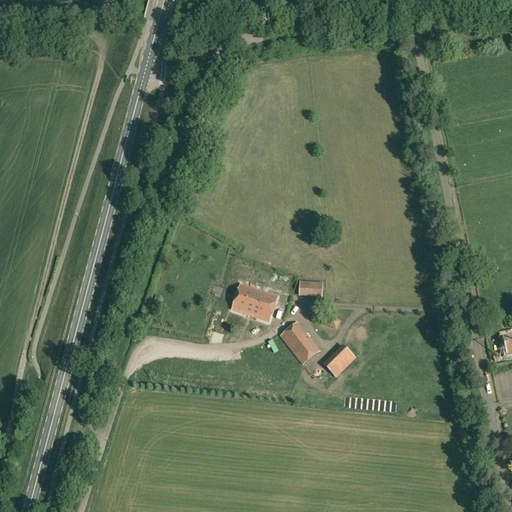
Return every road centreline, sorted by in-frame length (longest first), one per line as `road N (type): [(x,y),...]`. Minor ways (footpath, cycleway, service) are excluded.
road 1 (unclassified): [(510,511),(413,25)]
road 2 (secondary): [(32,511),(145,74)]
road 3 (track): [(52,253),(99,57),(56,40),(0,43)]
road 4 (tertiary): [(145,74),(175,77),(257,37),(413,25)]
road 5 (unknown): [(301,314),(346,305),(458,309)]
